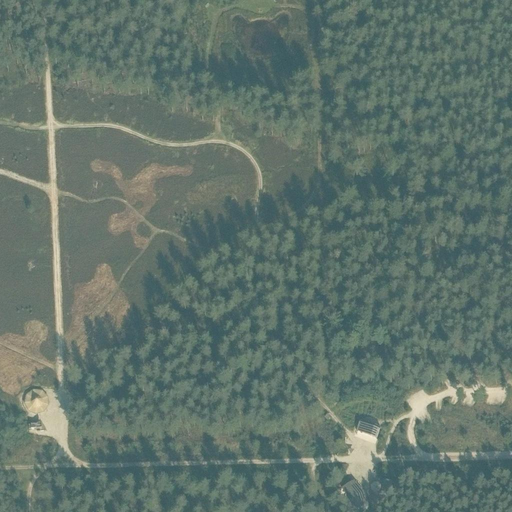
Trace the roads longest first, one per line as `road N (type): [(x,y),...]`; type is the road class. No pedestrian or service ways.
road 1 (track): [(43,0),(58,441),(31,466)]
road 2 (track): [(244,9),(216,14),(208,61),(217,136),(202,143),(167,147),(96,126),(0,121)]
road 3 (track): [(318,403),(273,374),(248,345),(243,318),(260,181),(250,155),(217,136)]
road 4 (track): [(31,466),(313,459)]
road 5 (track): [(255,254),(155,232),(117,201),(52,192)]
road 6 (track): [(313,459),(511,454)]
road 7 (track): [(155,232),(114,291),(59,347)]
